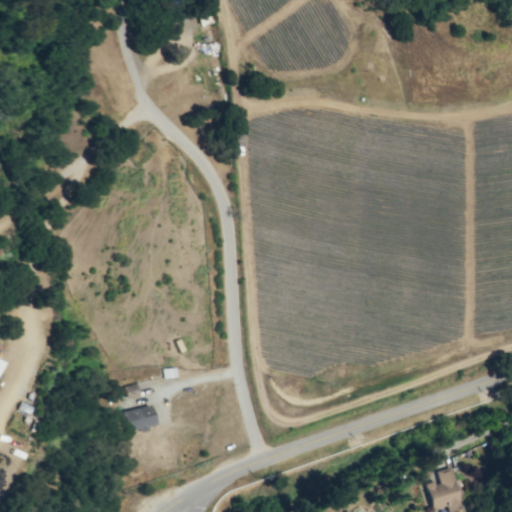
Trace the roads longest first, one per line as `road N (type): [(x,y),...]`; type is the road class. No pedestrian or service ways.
road 1 (residential): [(141,111),(211,169),(229,237),(245,450)]
road 2 (tertiary): [(171,511),(245,450),(511,373)]
